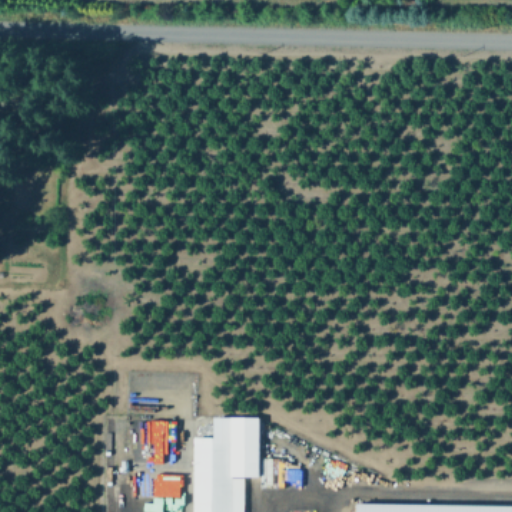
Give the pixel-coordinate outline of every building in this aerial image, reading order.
[(0,84),(27,86),(25,123),(0,121),(0,84)] [(260,417),(260,476),(245,476),(245,511),(195,511),(196,437),(216,437),(216,417),(260,417)] [(181,420),(136,419),(136,464),(180,465),(181,420)] [(180,496),(181,476),(158,475),(157,495),(180,496)] [(355,511),(356,501),(511,504),(511,511),(355,511)]
